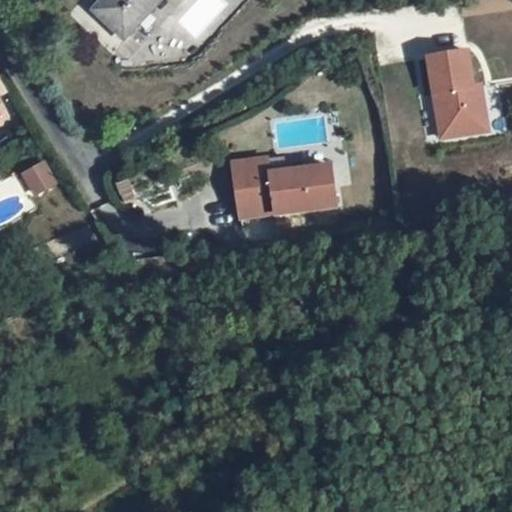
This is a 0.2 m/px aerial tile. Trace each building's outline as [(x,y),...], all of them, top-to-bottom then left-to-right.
[(105,0),(95,11),(125,39),(160,0),(105,0)] [(468,52),(429,59),(434,95),(439,94),(441,106),(436,106),(441,138),(476,133),(472,107),(484,105),(481,86),(474,87),(468,52)] [(497,83),(483,85),(491,132),(505,129),(497,83)] [(488,131),(484,105),(472,107),(476,133),(488,131)] [(235,165),(237,180),(272,176),(270,161),(235,165)] [(31,198),(57,187),(46,162),(20,173),(31,198)] [(295,172),(309,171),(308,164),(294,166),(295,172)] [(243,220),(337,207),(332,167),(309,171),(295,172),(272,176),(237,180),(243,220)]
